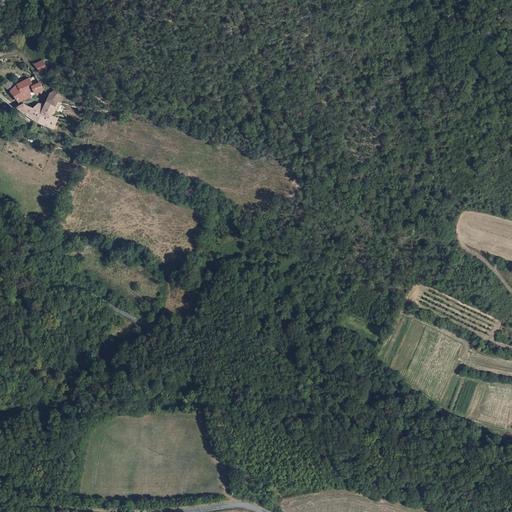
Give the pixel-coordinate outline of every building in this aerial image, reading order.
[(43,59),(35,63),(41,70),(46,67),(43,59)] [(35,73),(23,79),(30,90),(34,89),(36,93),(44,88),(40,80),(35,73)] [(11,77),(5,84),(11,90),(17,83),(11,77)] [(17,83),(11,90),(16,95),(20,100),(23,98),(22,97),(30,93),(28,91),(30,90),(23,79),(17,83)] [(25,101),(22,103),(18,105),(22,110),(38,121),(43,114),(51,117),(55,108),(58,100),(60,94),(54,89),(50,92),(44,106),(37,103),(34,107),(25,101)] [(24,99),(32,95),(30,90),(28,91),(30,93),(22,97),(23,98),(24,99)] [(43,114),(38,121),(47,125),(51,117),(43,114)] [(57,120),(51,117),(47,125),(57,129),(58,126),(55,124),(57,120)]
